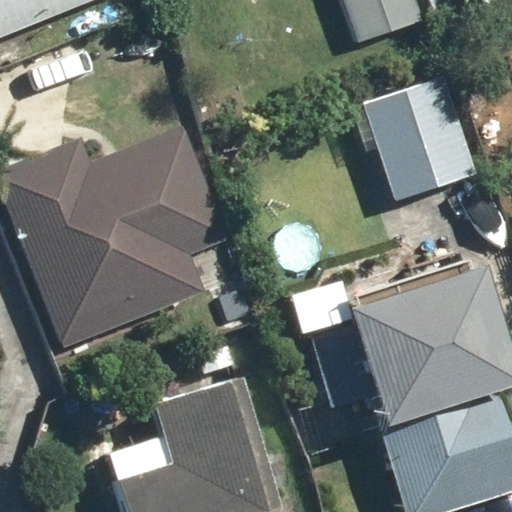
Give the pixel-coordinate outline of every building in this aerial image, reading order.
[(0,0),(0,38),(98,0),(0,0)] [(409,0),(337,0),(353,45),(418,23),(409,0)] [(511,0),(476,0),(484,22),(511,12),(511,0)] [(439,81),(359,108),(392,202),(472,175),(439,81)] [(79,140),(0,172),(0,203),(60,348),(200,291),(186,258),(224,243),(177,128),(89,164),(79,140)] [(511,389),(475,272),(338,315),(343,329),(304,342),(327,412),(365,400),(401,511),(447,511),(511,491),(511,462),(491,396),(511,389)] [(113,484),(121,511),(273,511),(278,510),(237,382),(149,410),(168,467),(113,484)]
